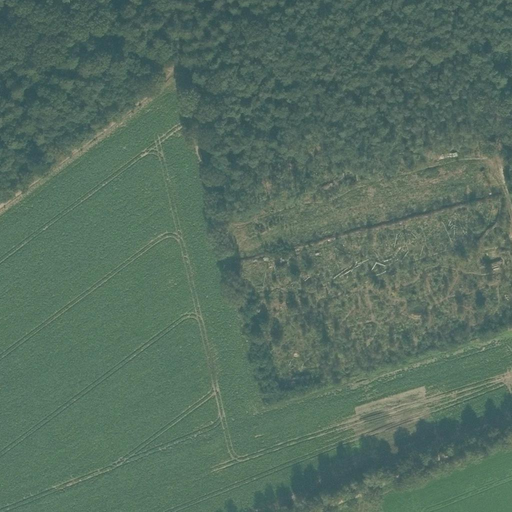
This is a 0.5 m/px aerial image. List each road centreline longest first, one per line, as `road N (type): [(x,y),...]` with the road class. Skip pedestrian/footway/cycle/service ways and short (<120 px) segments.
road 1 (track): [(168,0),(180,61),(0,205)]
road 2 (track): [(440,0),(511,243)]
road 3 (track): [(511,429),(306,511)]
road 4 (track): [(172,68),(44,0)]
